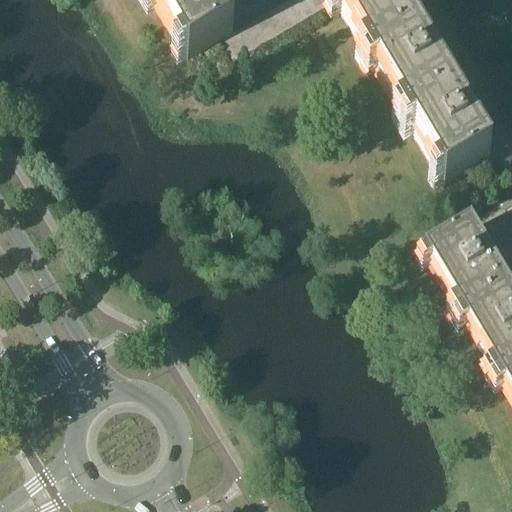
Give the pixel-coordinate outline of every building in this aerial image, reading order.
[(149,0),(157,12),(181,52),(187,61),(188,64),(221,45),(232,38),(229,33),(227,29),(216,11),(210,1),(209,0),(149,0)] [(303,0),(296,0),(293,2),(305,23),(314,17),(303,0)] [(324,11),(317,0),(303,0),(314,17),(324,11)] [(331,0),(317,0),(324,11),(334,5),(333,3),(331,0)] [(337,0),(333,3),(334,5),(445,191),(489,165),(390,0),(337,0)] [(305,23),(293,2),(283,8),(294,29),(305,23)] [(294,29),(283,8),(273,14),(284,35),(294,29)] [(273,14),(263,20),(275,40),(284,35),(273,14)] [(275,40),(263,20),(259,22),(257,23),(253,26),(265,46),(275,40)] [(265,46),(253,26),(252,26),(243,32),(255,52),(265,46)] [(255,52),(243,32),(233,38),(245,59),(255,52)] [(232,38),(221,45),(233,65),(245,59),(233,38),(232,38)] [(511,306),(467,232),(422,259),(511,409),(511,306)]
